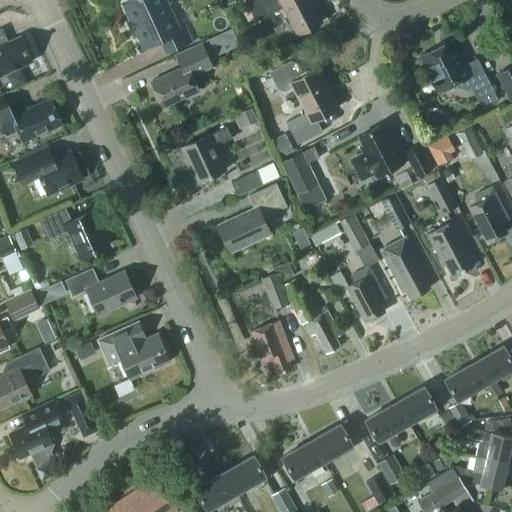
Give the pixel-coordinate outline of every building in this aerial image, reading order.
[(130,0),(123,3),(142,46),(161,38),(167,52),(192,41),(185,25),(178,28),(165,0),(130,0)] [(246,0),(257,20),(267,15),(283,7),(297,34),(322,21),(311,0),(246,0)] [(220,33),(226,47),(238,42),(232,28),(220,33)] [(0,74),(32,60),(20,35),(7,41),(0,44),(0,74)] [(450,39),(419,55),(429,74),(432,73),(441,90),(452,84),(467,76),(475,91),(491,83),(478,57),(463,65),(450,39)] [(182,67),(151,80),(162,106),(199,89),(192,74),(211,66),(201,43),(176,54),(182,67)] [(330,92),(317,68),(303,75),(296,63),(290,61),(271,71),(278,87),(284,88),(292,85),(306,111),(286,121),(298,143),(323,130),(316,118),(339,106),(332,92),(330,92)] [(511,63),(497,71),(501,79),(511,99),(511,98),(511,63)] [(21,68),(7,75),(13,88),(27,82),(21,68)] [(0,119),(6,134),(17,129),(23,141),(62,123),(51,97),(27,108),(26,105),(11,111),(3,94),(0,95),(0,119)] [(252,107),(234,115),(240,127),(257,120),(252,107)] [(363,143),(361,145),(365,152),(358,155),(356,163),(361,172),(368,175),(375,171),(377,175),(405,161),(392,135),(389,136),(382,123),(359,135),(363,143)] [(182,146),(198,181),(225,168),(215,145),(232,137),(227,125),(182,146)] [(470,126),(457,132),(469,158),(483,152),(470,126)] [(286,133),(272,140),(280,157),(294,150),(286,133)] [(428,144),(432,153),(452,143),(448,134),(428,144)] [(405,151),(418,175),(432,168),(419,143),(405,151)] [(70,150),(58,155),(53,144),(14,162),(22,180),(39,173),(48,193),(83,177),(70,150)] [(297,194),(299,193),(306,207),(326,197),(319,182),(318,183),(303,151),(281,161),(297,194)] [(257,169),(231,181),(237,194),(279,175),(273,162),(257,169)] [(442,176),(427,183),(442,212),(456,204),(442,176)] [(218,224),(230,250),(270,231),(263,216),(286,205),(276,182),(248,195),(254,208),(218,224)] [(502,221),(509,217),(492,185),(475,194),(479,201),(470,206),(488,240),(507,230),(502,221)] [(380,200),(396,230),(411,222),(396,192),(380,200)] [(69,231),(81,257),(109,244),(93,209),(71,219),(66,207),(40,219),(49,240),(69,231)] [(332,218),(309,233),(316,244),(339,229),(332,218)] [(447,262),(453,274),(474,263),(464,243),(466,242),(454,219),(428,233),(444,263),(447,262)] [(344,227),(356,250),(368,243),(356,221),(344,227)] [(0,238),(0,257),(16,250),(9,234),(0,238)] [(407,236),(381,249),(404,291),(407,289),(411,296),(430,286),(422,272),(417,263),(420,261),(407,236)] [(291,275),(285,265),(278,268),(283,279),(291,275)] [(380,300),(386,296),(369,265),(352,274),(356,281),(347,285),(365,320),(385,310),(380,300)] [(92,267),(66,279),(73,295),(86,288),(97,313),(136,295),(125,270),(99,282),(92,267)] [(263,277),(274,308),(289,302),(277,271),(263,277)] [(23,279),(21,285),(23,291),(31,287),(33,286),(29,276),(23,279)] [(283,284),(291,297),(299,292),(292,279),(283,284)] [(4,299),(14,319),(40,308),(31,287),(23,291),(4,299)] [(327,310),(319,314),(308,294),(291,303),(302,323),(305,321),(312,334),(316,332),(327,352),(340,345),(336,337),(340,335),(327,310)] [(0,350),(9,347),(8,343),(2,330),(12,326),(7,315),(0,318),(0,350)] [(140,319),(98,338),(109,363),(121,357),(130,378),(170,360),(157,331),(146,335),(140,319)] [(294,358),(278,319),(251,330),(263,361),(272,358),(278,374),(292,368),(288,360),(294,358)] [(91,340),(76,347),(81,359),(96,352),(91,340)] [(511,361),(503,345),(474,362),(486,383),(495,378),(511,367),(511,361)] [(0,377),(0,406),(31,392),(25,381),(50,370),(39,346),(6,361),(11,372),(0,377)] [(486,383),(474,362),(446,379),(458,399),(486,383)] [(486,383),(494,397),(502,392),(495,378),(486,383)] [(424,386),(395,403),(407,424),(436,407),(424,386)] [(81,390),(65,397),(78,424),(94,417),(81,390)] [(28,411),(33,422),(10,432),(21,456),(31,451),(36,463),(53,455),(52,454),(51,455),(49,451),(55,435),(50,434),(47,428),(63,421),(54,400),(28,411)] [(458,421),(461,427),(467,423),(472,421),(460,401),(450,406),(458,421)] [(395,403),(366,420),(378,441),(407,424),(395,403)] [(479,441),(476,455),(508,462),(511,444),(511,435),(492,431),(491,433),(470,428),(467,423),(461,427),(458,437),(479,441)] [(341,424),(312,440),(323,460),(353,444),(341,424)] [(323,460),(312,440),(283,456),(294,477),(323,460)] [(377,460),(389,482),(404,473),(392,452),(377,460)] [(254,454),(222,472),(233,492),(265,474),(254,454)] [(508,462),(476,455),(473,469),(458,465),(465,480),(502,488),(508,462)] [(467,489),(453,465),(431,478),(434,483),(414,495),(424,511),(463,511),(460,505),(447,511),(436,511),(434,509),(467,489)] [(233,492),(222,472),(195,488),(207,508),(233,492)] [(382,472),(366,481),(378,503),(394,494),(382,472)] [(157,475),(100,511),(170,511),(177,507),(157,475)] [(332,478),(321,483),(329,496),(339,490),(332,478)] [(296,511),(283,488),(272,494),(281,511),(296,511)] [(253,492),(242,499),(249,511),(252,511),(261,507),(253,492)]
